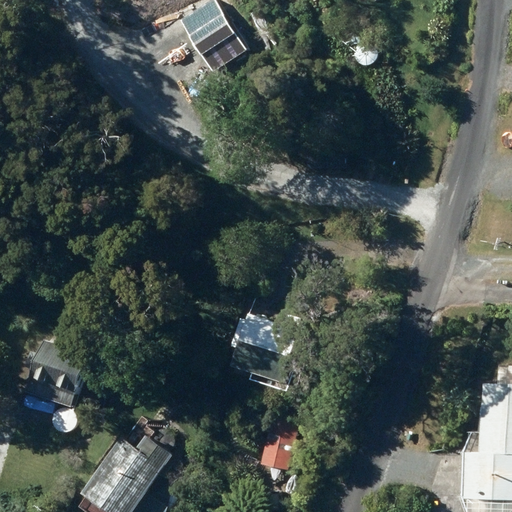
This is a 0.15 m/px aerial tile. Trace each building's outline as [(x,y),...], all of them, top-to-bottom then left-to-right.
[(238,349),(232,368),(298,388),(314,334),(301,331),(304,319),(283,313),(279,324),(251,316),(249,322),(242,319),(233,347),(238,349)] [(27,394),(73,410),(92,357),(46,341),(27,394)] [(469,454),(467,501),(511,502),(511,385),(485,385),(483,455),(469,454)] [(272,418),(264,466),(291,471),(300,423),(272,418)] [(88,498),(80,509),(84,511),(168,511),(171,504),(152,491),(175,458),(147,439),(139,451),(123,439),(84,496),(88,498)]
